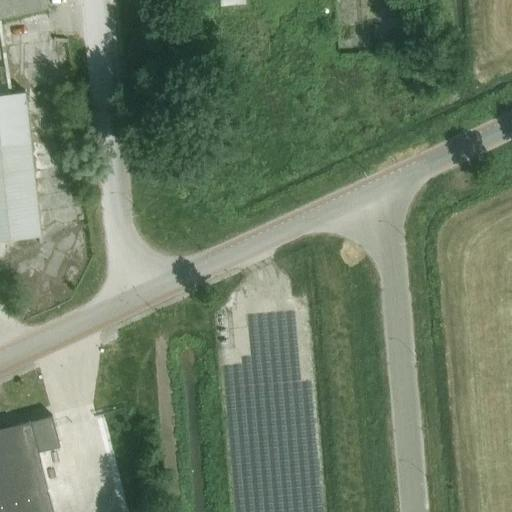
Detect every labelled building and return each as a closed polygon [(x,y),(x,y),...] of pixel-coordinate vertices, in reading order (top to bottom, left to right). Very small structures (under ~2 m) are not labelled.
[(0,0),(0,19),(49,9),(46,0),(0,0)] [(0,240),(41,236),(25,91),(0,93),(0,240)] [(45,109),(56,108),(55,93),(44,94),(45,109)] [(0,511),(54,511),(39,451),(60,445),(52,414),(13,425),(11,418),(4,419),(5,426),(0,427),(0,511)] [(104,493),(123,491),(118,454),(99,456),(104,493)]
